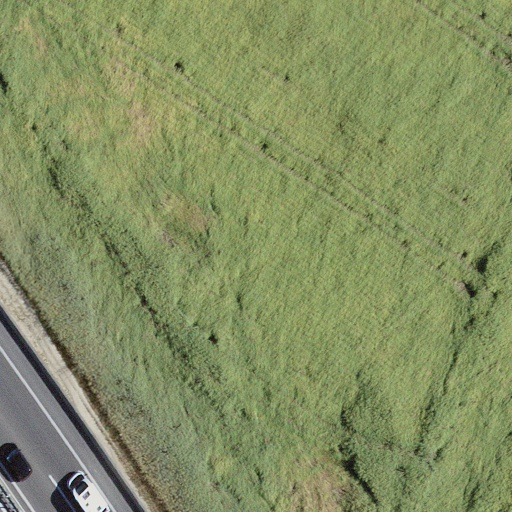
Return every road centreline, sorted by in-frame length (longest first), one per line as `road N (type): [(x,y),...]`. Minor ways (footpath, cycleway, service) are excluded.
road 1 (track): [(0,299),(146,511)]
road 2 (motorway): [(74,511),(0,405)]
